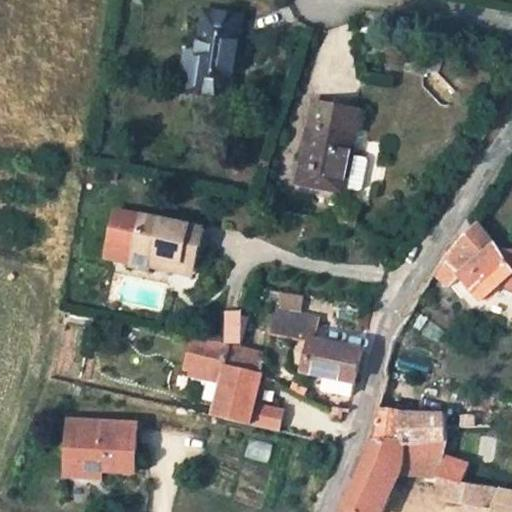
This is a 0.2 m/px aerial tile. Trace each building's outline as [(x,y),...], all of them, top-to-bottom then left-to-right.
[(228,97),(241,17),(205,11),(192,91),(228,97)] [(313,101),(308,128),(297,184),(342,193),(344,187),(351,152),(354,137),(359,110),(313,101)] [(369,155),(351,152),(344,187),(362,190),(369,155)] [(151,268),(152,259),(193,268),(203,229),(115,208),(106,248),(124,252),(122,261),(151,268)] [(480,299),(500,282),(511,287),(511,248),(499,248),(478,224),(441,259),(432,273),(447,285),(459,276),(480,299)] [(151,268),(191,277),(193,268),(152,259),(151,268)] [(302,370),(329,376),(354,381),(362,348),(315,338),(318,317),(275,310),(271,332),(308,340),(302,370)] [(113,336),(116,320),(89,315),(85,331),(113,336)] [(212,413),(251,422),(262,372),(259,371),(225,364),(230,342),(193,335),(187,365),(221,372),(212,413)] [(225,364),(259,371),(262,361),(251,359),(247,344),(242,344),(230,342),(225,364)] [(354,381),(329,376),(326,386),(352,391),(354,381)] [(490,426),(491,408),(481,408),(480,426),(490,426)] [(378,413),(374,439),(445,440),(445,432),(444,426),(443,413),(378,413)] [(461,426),(473,426),(473,415),(461,415),(461,426)] [(73,447),(84,448),(83,467),(105,469),(137,471),(139,426),(75,420),(73,447)] [(374,511),(393,472),(402,473),(437,475),(451,476),(447,488),(444,497),(466,501),(491,507),(498,489),(460,482),(467,464),(460,461),(442,454),(445,440),(374,439),(341,511),(374,511)] [(73,447),(72,466),(83,467),(84,448),(73,447)] [(105,477),(105,469),(83,467),(72,466),(71,473),(105,477)] [(383,511),(402,473),(393,472),(374,511),(383,511)] [(436,483),(447,488),(451,476),(437,475),(436,483)] [(511,511),(511,490),(498,489),(491,507),(466,501),(463,511),(511,511)]
